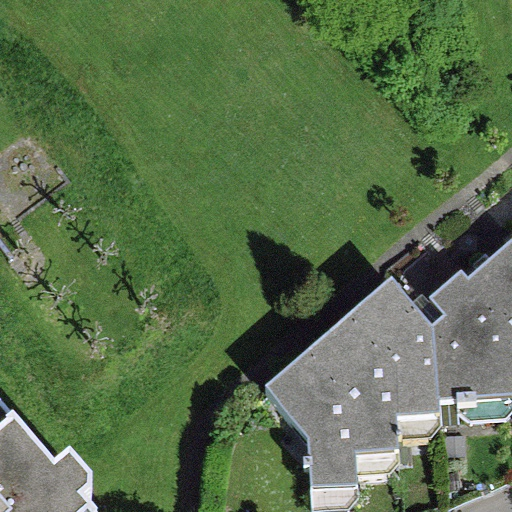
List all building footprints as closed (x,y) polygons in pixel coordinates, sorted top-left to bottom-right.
[(511,231),(508,235),(511,239),(511,244),(501,253),(511,265),(511,231)] [(511,388),(511,265),(501,253),(487,266),(480,259),(467,270),(473,278),(460,289),(503,338),(506,388),(509,388),(511,388)] [(509,404),(509,388),(506,388),(503,338),(460,289),(446,302),(439,294),(424,308),(439,325),(426,336),(424,337),(427,340),(432,409),(434,409),(452,408),(452,413),(470,412),(470,407),(509,404)] [(432,409),(427,340),(424,337),(426,336),(387,290),(344,327),(386,376),(390,426),(392,426),(434,423),(434,409),(432,409)] [(393,459),(392,426),(390,426),(386,376),(344,327),(302,363),(345,412),(348,462),(351,462),(393,459)] [(352,495),(351,462),(348,462),(345,412),(302,363),(260,400),(302,448),(306,498),(352,495)] [(0,446),(9,439),(0,428),(0,446)] [(0,511),(75,511),(84,506),(84,495),(64,471),(49,484),(9,439),(0,446),(0,511)]
